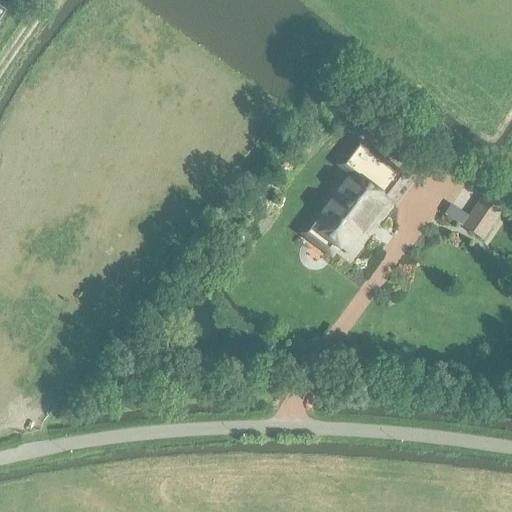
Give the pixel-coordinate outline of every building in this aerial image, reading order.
[(384,126),(396,110),(386,103),(374,119),(384,126)] [(421,144),(429,134),(413,122),(405,132),(421,144)] [(406,179),(386,164),(357,142),(340,165),(351,173),(337,192),(335,191),(308,228),(349,255),(366,232),(364,231),(375,217),(384,205),(386,207),(390,202),(406,179)] [(483,242),(510,200),(489,185),(460,227),(483,242)] [(511,242),(503,256),(511,262),(511,242)]
